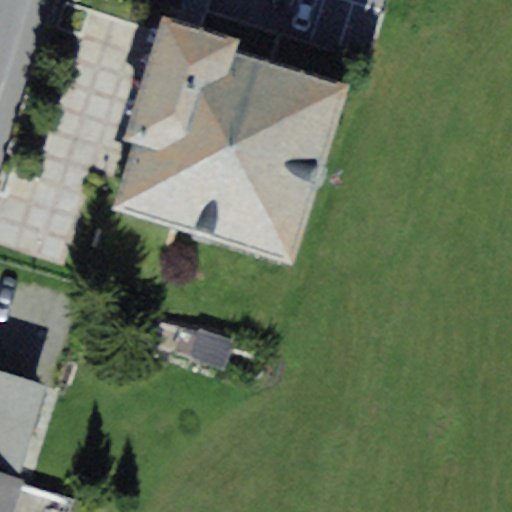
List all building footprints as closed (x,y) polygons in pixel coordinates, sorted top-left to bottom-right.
[(193,141),(209,92),(236,78),(242,63),(247,48),(171,23),(131,144),(143,148),(164,155),(193,141)] [(143,148),(124,205),(294,261),(348,98),(242,63),(236,78),(209,92),(193,141),(164,155),(143,148)] [(0,268),(0,374),(49,388),(77,290),(0,268)] [(0,374),(0,470),(24,477),(49,388),(0,374)] [(0,511),(13,511),(24,477),(0,470),(0,511)]
